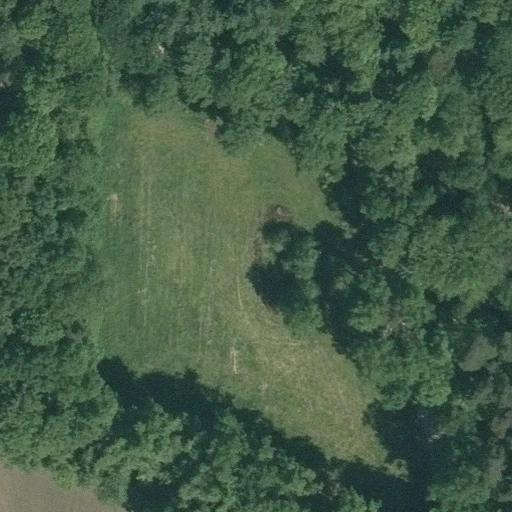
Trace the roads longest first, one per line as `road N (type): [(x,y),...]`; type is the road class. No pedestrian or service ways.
road 1 (unclassified): [(453,511),(328,0)]
road 2 (track): [(0,381),(67,392),(319,463),(452,511)]
road 3 (track): [(28,0),(260,94),(358,121)]
